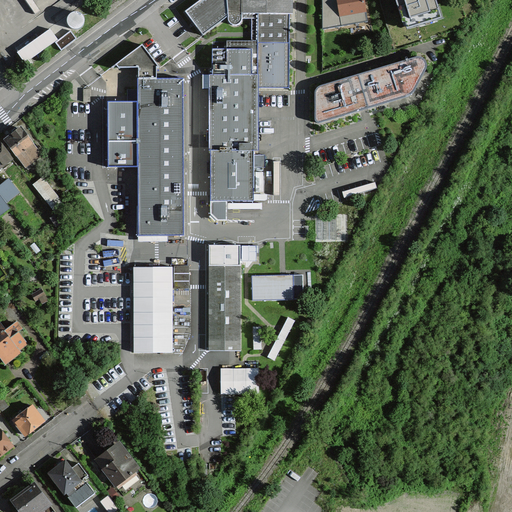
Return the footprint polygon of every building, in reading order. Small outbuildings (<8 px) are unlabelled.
[(237,13),(236,0),(200,0),(185,11),(203,35),(228,17),(228,18),(228,20),(229,22),(234,25),(236,25),(239,24),(242,21),(242,18),(252,18),(257,18),(257,41),(258,43),(266,43),(266,13),(237,13)] [(236,0),(237,13),(266,13),(266,43),(289,43),(290,13),(291,13),(291,0),(236,0)] [(366,11),(363,0),(336,0),(339,16),(366,11)] [(437,0),(395,0),(405,29),(443,16),(437,0)] [(227,41),(227,49),(252,49),(252,41),(227,41)] [(258,43),(257,74),(257,88),(266,88),(289,88),(289,75),(289,43),(266,43),(258,43)] [(138,167),(138,236),(184,236),(183,78),(162,78),(157,78),(157,68),(160,68),(142,45),(116,65),(116,68),(118,68),(139,68),(139,78),(137,78),(137,101),(108,102),(108,167),(138,167)] [(226,49),(212,49),(212,74),(209,74),(209,150),(211,150),(252,150),(252,93),(252,74),(252,49),(227,49),(226,49)] [(416,56),(316,86),(315,123),(404,95),(414,87),(426,64),(423,58),(416,56)] [(25,166),(40,154),(21,128),(20,128),(19,127),(16,127),(12,130),(12,133),(12,134),(5,140),(25,166)] [(0,142),(0,167),(12,158),(0,142)] [(211,201),(254,201),(254,150),(252,150),(211,150),(211,201)] [(265,155),(254,155),(254,167),(254,201),(265,201),(265,167),(265,155)] [(42,178),(33,185),(37,189),(45,200),(54,193),(42,178)] [(8,179),(0,185),(0,194),(5,202),(18,191),(8,179)] [(54,211),(63,204),(54,193),(45,200),(54,211)] [(0,215),(10,208),(6,203),(0,207),(0,215)] [(61,222),(56,214),(51,217),(57,225),(61,222)] [(209,256),(240,256),(240,244),(209,244),(209,256)] [(240,265),(240,256),(209,256),(209,265),(240,265)] [(174,265),(174,288),(189,288),(189,265),(174,265)] [(240,265),(209,265),(209,350),(240,350),(240,265)] [(134,266),(134,297),(134,312),(134,352),(172,352),(172,312),(172,297),(172,288),(172,266),(134,266)] [(293,274),(252,275),(252,300),(294,299),(293,274)] [(41,289),(32,294),(35,300),(44,295),(41,289)] [(288,317),(268,356),(274,360),(294,320),(288,317)] [(0,324),(0,351),(2,350),(8,359),(20,350),(18,348),(27,342),(19,331),(21,330),(15,322),(4,330),(0,324)] [(32,405),(13,419),(26,435),(44,421),(32,405)] [(228,432),(228,416),(209,416),(209,432),(228,432)] [(0,454),(13,445),(0,428),(0,454)] [(114,444),(96,458),(116,485),(139,468),(125,450),(121,453),(114,444)] [(65,460),(49,472),(64,492),(65,492),(83,479),(88,475),(78,462),(71,468),(65,460)] [(86,483),(83,479),(65,492),(68,496),(67,496),(75,507),(94,492),(87,482),(86,483)] [(39,511),(50,504),(34,484),(33,485),(31,483),(13,496),(15,499),(13,500),(21,511),(39,511)] [(102,499),(111,511),(117,511),(105,496),(102,499)]
